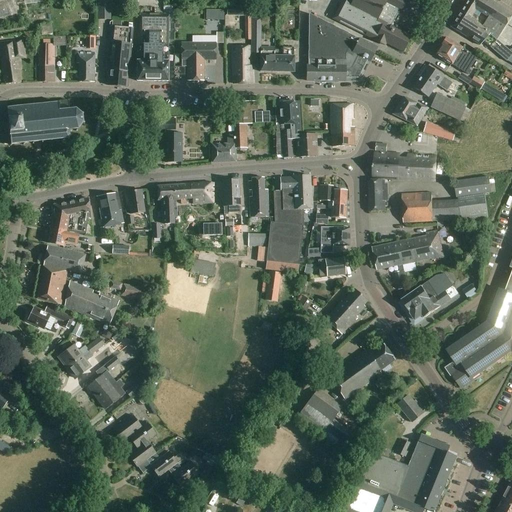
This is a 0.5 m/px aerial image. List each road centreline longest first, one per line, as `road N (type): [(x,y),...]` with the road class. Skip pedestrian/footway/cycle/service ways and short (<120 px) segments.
road 1 (residential): [(382,110),(335,92),(122,95)]
road 2 (residential): [(129,179),(359,164)]
road 3 (residential): [(102,511),(106,484),(93,443),(0,320)]
road 4 (secondary): [(488,448),(410,347),(363,267)]
road 5 (secondary): [(382,110),(456,0)]
road 6 (residential): [(122,95),(0,97)]
